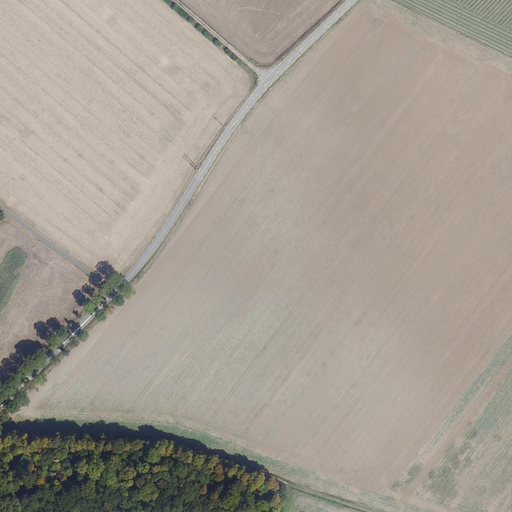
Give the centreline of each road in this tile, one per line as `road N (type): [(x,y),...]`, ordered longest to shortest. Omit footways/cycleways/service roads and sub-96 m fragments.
road 1 (secondary): [(352,0),(269,80),(115,291)]
road 2 (secondary): [(115,291),(0,406)]
road 3 (residential): [(0,207),(115,291)]
road 4 (track): [(175,0),(269,80)]
